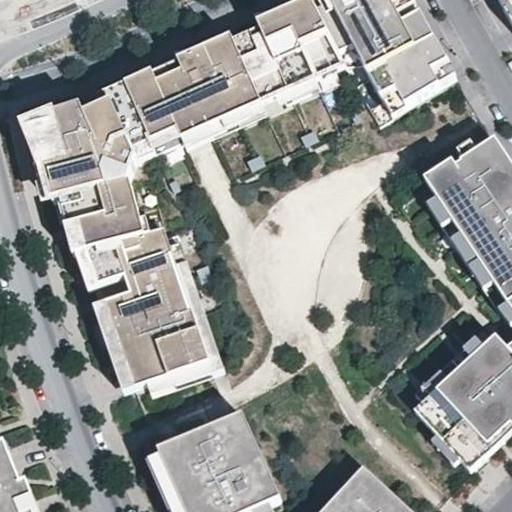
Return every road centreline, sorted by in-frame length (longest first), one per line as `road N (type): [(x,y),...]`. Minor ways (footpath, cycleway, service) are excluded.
road 1 (residential): [(0,188),(109,511)]
road 2 (residential): [(0,51),(131,0)]
